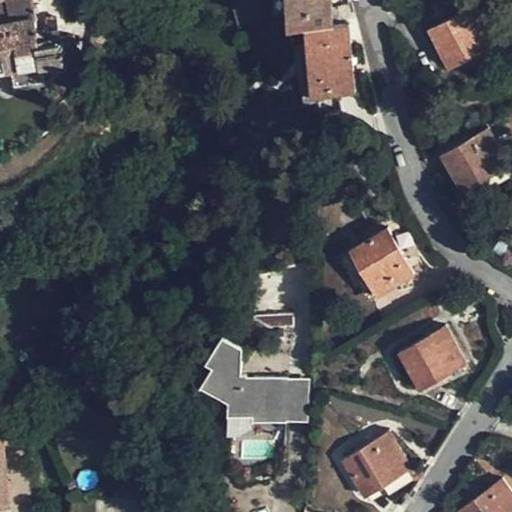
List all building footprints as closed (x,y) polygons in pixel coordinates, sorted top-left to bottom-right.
[(288,0),(291,25),(308,24),(313,92),(354,89),(348,21),(334,21),(331,0),(288,0)] [(498,41),(478,3),(430,29),(451,67),(498,41)] [(39,28),(36,15),(0,21),(0,70),(65,59),(59,25),(39,28)] [(510,163),(489,126),(441,153),(463,191),(510,163)] [(414,272),(388,226),(350,248),(376,294),(414,272)] [(466,361),(445,323),(399,349),(421,387),(466,361)] [(285,420),(286,376),(241,374),(242,346),(226,334),(208,360),(213,364),(201,381),(227,401),(226,412),(252,413),(251,419),(285,420)] [(311,377),(286,376),(285,420),(309,422),(311,377)] [(410,465),(388,430),(343,458),(365,492),(410,465)] [(511,511),(511,492),(502,478),(459,508),(461,511),(511,511)]
